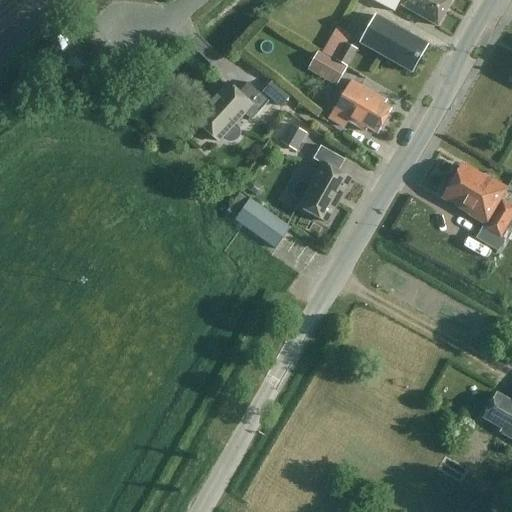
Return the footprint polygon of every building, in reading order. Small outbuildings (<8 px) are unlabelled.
[(373,0),(394,12),(400,0),(373,0)] [(452,0),(402,0),(400,5),(438,26),(452,0)] [(376,16),(361,43),(411,72),(427,45),(376,16)] [(322,54),(346,69),(356,50),(346,44),(351,35),(336,27),(322,54)] [(346,69),(322,54),(318,51),(307,70),(336,87),(346,69)] [(76,58),(68,65),(76,74),(84,67),(76,58)] [(377,133),(390,110),(374,101),(376,96),(351,81),(333,112),(328,120),(344,129),(348,121),(365,131),(367,127),(377,133)] [(239,92),(228,82),(193,120),(219,144),(222,140),(223,141),(225,142),(226,142),(227,143),(230,143),(232,143),(233,143),(235,142),(237,140),(239,139),(239,137),(240,137),(240,135),(241,133),(240,131),(240,129),(239,128),(238,127),(237,125),(236,125),(253,107),(259,112),(268,102),(248,83),(239,92)] [(279,143),(296,153),(307,135),(290,125),(279,143)] [(298,204),(297,206),(326,222),(351,179),(338,172),(345,160),(320,146),(313,159),(321,164),(309,185),(307,184),(306,184),(304,184),(302,184),(300,184),(298,185),(297,186),(295,188),(294,189),(293,191),(293,193),(293,195),(293,197),(293,198),(294,200),(295,202),(297,203),(298,204)] [(503,239),(500,237),(511,216),(511,206),(500,200),(507,189),(485,176),(483,178),(463,167),(445,198),(470,212),(469,213),(486,223),(483,228),(477,238),(497,250),(503,239)] [(249,200),(235,220),(275,248),(289,228),(249,200)] [(511,402),(496,394),(483,418),(501,428),(499,432),(511,439),(511,402)]
